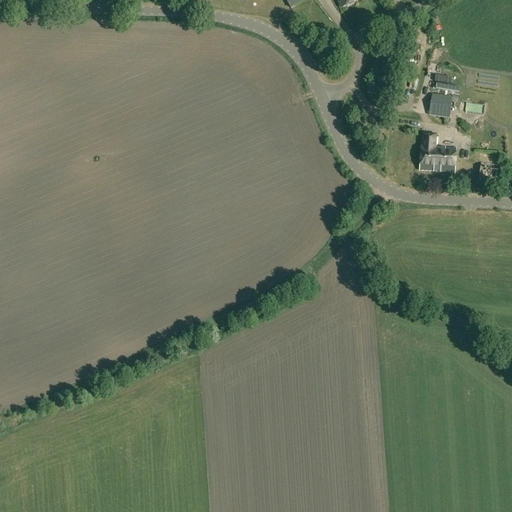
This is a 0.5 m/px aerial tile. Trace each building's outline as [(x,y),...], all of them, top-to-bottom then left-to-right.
[(286,0),(291,9),(307,0),(286,0)] [(337,0),(342,8),(358,0),(337,0)] [(429,116),(450,118),(452,97),(432,95),(429,116)] [(419,171),(437,172),(438,148),(435,148),(436,136),(422,135),(422,145),(421,145),(419,171)] [(456,149),(438,148),(437,172),(455,173),(456,149)]
